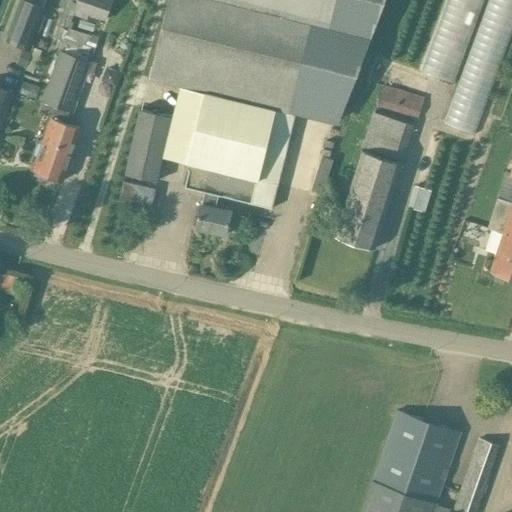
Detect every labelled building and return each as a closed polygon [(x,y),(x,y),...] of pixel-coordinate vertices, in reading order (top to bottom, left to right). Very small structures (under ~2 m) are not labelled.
[(24,0),(23,0),(7,41),(27,49),(44,7),(24,0)] [(77,0),(73,15),(87,20),(88,15),(105,21),(111,0),(77,0)] [(167,0),(148,78),(178,85),(204,91),(295,113),(337,123),(383,0),(167,0)] [(444,0),(418,70),(454,83),(484,0),(444,0)] [(511,0),(487,0),(447,122),(478,133),(511,29),(511,0)] [(51,118),(33,170),(62,180),(80,128),(69,124),(68,124),(72,112),(81,88),(87,69),(94,71),(97,63),(91,61),(90,61),(79,57),(82,50),(93,54),(98,38),(68,28),(60,51),(42,101),(56,106),(51,118)] [(25,82),(21,92),(34,97),(38,87),(25,82)] [(424,97),(384,84),(377,106),(418,117),(424,97)] [(0,118),(3,109),(9,93),(0,89),(0,118)] [(278,184),(295,113),(204,91),(187,163),(190,163),(278,184)] [(139,109),(124,173),(157,181),(171,116),(139,109)] [(373,112),(362,146),(402,158),(413,125),(373,112)] [(362,150),(334,236),(374,248),(401,163),(362,150)] [(278,184),(190,163),(184,186),(204,191),(202,204),(201,204),(195,227),(225,234),(231,211),(215,207),(218,195),(272,208),(278,184)] [(119,199),(151,207),(155,188),(123,181),(119,199)] [(409,206),(425,211),(431,188),(415,184),(409,206)] [(511,203),(497,199),(487,228),(503,233),(491,271),(511,277),(511,203)] [(397,411),(362,511),(449,511),(450,510),(435,505),(460,432),(397,411)] [(454,509),(461,511),(476,511),(500,445),(479,438),(454,509)]
